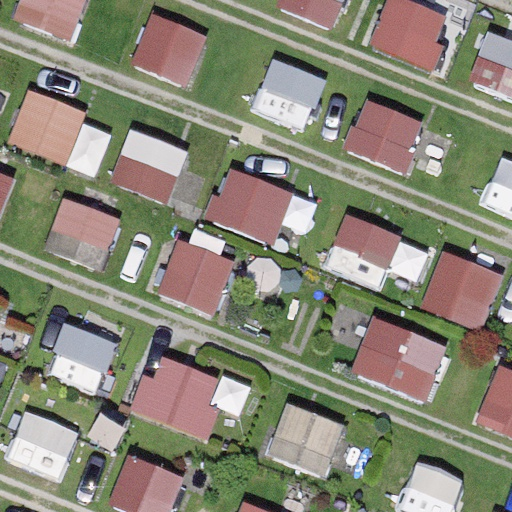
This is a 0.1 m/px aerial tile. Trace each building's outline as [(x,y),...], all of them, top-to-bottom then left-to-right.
[(28,0),(20,27),(81,46),(95,0),(28,0)] [(289,0),(286,20),(346,31),(351,0),(289,0)] [(394,0),(378,53),(440,72),(456,19),(394,0)] [(156,19),(137,72),(196,92),(215,39),(156,19)] [(511,47),(495,41),(482,77),(511,87),(511,47)] [(99,180),(118,129),(33,97),(13,147),(99,180)] [(370,105),(351,156),(411,178),(430,127),(370,105)] [(135,135),(114,191),(173,214),(194,158),(135,135)] [(0,232),(26,167),(0,156),(0,232)] [(511,219),(511,163),(504,161),(485,209),(511,219)] [(215,230),(281,246),(294,193),(228,176),(215,230)] [(55,237),(110,263),(128,225),(72,200),(55,237)] [(352,218),(339,246),(393,271),(406,243),(352,218)] [(221,323),(242,266),(186,245),(164,302),(221,323)] [(336,255),(331,272),(387,288),(391,271),(336,255)] [(487,340),(510,282),(449,257),(425,315),(487,340)] [(375,326),(358,386),(436,409),(454,349),(375,326)] [(109,393),(122,349),(65,332),(52,376),(109,393)] [(158,363),(141,419),(221,444),(239,388),(158,363)] [(483,436),(511,442),(511,375),(496,372),(483,436)] [(274,458),(329,483),(351,435),(296,410),(274,458)] [(9,463),(67,484),(85,435),(26,414),(9,463)] [(416,458),(404,488),(460,509),(472,480),(416,458)] [(117,511),(180,511),(192,483),(133,460),(113,511),(117,511)]
